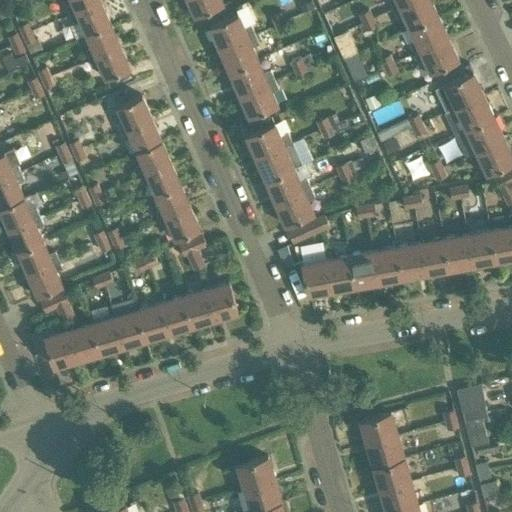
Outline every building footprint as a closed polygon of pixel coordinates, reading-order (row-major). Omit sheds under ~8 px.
[(99,0),(72,0),(73,1),(66,4),(70,13),(99,0)] [(80,19),(86,32),(110,22),(100,0),(99,0),(70,13),(74,22),(80,19)] [(188,0),(195,15),(223,3),(221,0),(188,0)] [(310,0),(309,0),(300,4),(303,11),(314,6),(310,0)] [(437,13),(430,0),(407,0),(399,4),(398,3),(392,7),(396,17),(403,14),(409,26),(437,13)] [(285,20),(284,19),(295,14),(291,7),(281,11),(271,15),(274,24),(285,20)] [(362,21),(372,16),(368,8),(359,12),(362,21)] [(220,47),(255,32),(250,22),(244,25),(238,12),(209,24),(220,47)] [(413,52),(447,36),(437,13),(409,26),(415,39),(408,42),(413,52)] [(372,16),(362,21),(366,29),(376,25),(372,16)] [(288,28),(285,20),(274,24),(278,32),(288,28)] [(18,25),(22,34),(31,30),(27,21),(18,25)] [(110,22),(86,32),(92,45),(85,48),(89,57),(120,44),(110,22)] [(22,34),(26,43),(34,39),(31,30),(22,34)] [(8,35),(12,44),(20,40),(16,31),(8,35)] [(220,47),(229,70),(258,58),(252,45),(259,42),(255,32),(220,47)] [(447,36),(413,52),(417,61),(424,58),(430,72),(458,58),(447,36)] [(24,49),(20,40),(12,44),(16,53),(24,49)] [(120,44),(89,57),(93,66),(99,63),(105,77),(129,66),(120,44)] [(345,57),(350,68),(363,62),(358,51),(345,57)] [(29,62),(25,53),(13,58),(11,52),(2,56),(8,71),(17,67),(16,64),(21,62),(22,65),(29,62)] [(304,65),(313,61),(309,53),(301,56),(304,65)] [(380,57),(383,66),(393,61),(389,53),(380,57)] [(294,69),(304,65),(301,56),(291,60),(294,69)] [(229,70),(239,93),(274,77),(270,68),(263,71),(258,58),(229,70)] [(304,65),(308,73),(317,70),(313,61),(304,65)] [(397,70),(393,61),(383,66),(387,74),(397,70)] [(38,68),(41,78),(50,74),(46,65),(38,68)] [(308,73),(304,65),(294,69),(298,78),(308,73)] [(448,109),(483,93),(472,70),(444,83),(451,96),(444,99),(448,109)] [(50,74),(41,78),(45,87),(54,83),(50,74)] [(31,88),(39,84),(35,75),(27,79),(31,88)] [(274,77),(239,93),(249,116),(277,104),(271,90),(278,87),(274,77)] [(43,93),(39,84),(31,88),(35,97),(43,93)] [(366,98),(370,108),(381,104),(377,93),(366,98)] [(466,128),(493,115),(483,93),(448,109),(444,111),(454,133),(466,128)] [(120,130),(151,116),(141,94),(117,104),(123,118),(117,121),(120,130)] [(316,119),(320,128),(329,124),(335,122),(339,120),(335,112),(331,114),(331,113),(316,119)] [(408,117),(411,126),(421,121),(417,113),(408,117)] [(476,150),(504,137),(493,115),(466,128),(472,141),(465,144),(470,154),(477,151),(476,150)] [(161,138),(151,116),(120,130),(124,139),(131,136),(137,149),(161,138)] [(53,119),(42,123),(47,134),(57,129),(53,119)] [(335,122),(329,124),(320,128),(324,137),(344,128),(341,119),(339,120),(335,122)] [(246,132),(256,156),(284,144),(292,140),(288,130),(279,134),(274,120),(246,132)] [(425,130),(421,121),(411,126),(415,134),(425,130)] [(393,124),(377,131),(381,140),(397,132),(393,124)] [(365,151),(377,146),(372,133),(360,138),(365,151)] [(399,147),(394,136),(383,140),(388,151),(399,147)] [(487,173),(511,161),(511,154),(504,137),(476,150),(477,151),(487,173)] [(69,141),(73,150),(81,147),(78,138),(69,141)] [(170,160),(161,138),(137,149),(143,162),(136,165),(140,174),(170,160)] [(59,153),(67,149),(64,140),(56,144),(59,153)] [(302,163),(292,140),(284,144),(256,156),(266,178),(294,166),(294,167),(302,163)] [(0,151),(0,178),(20,170),(17,162),(20,161),(14,146),(0,151)] [(73,150),(77,159),(85,156),(81,147),(73,150)] [(71,158),(67,149),(59,153),(63,162),(71,158)] [(366,164),(362,156),(352,160),(355,167),(355,169),(364,165),(366,164)] [(429,162),(432,170),(442,166),(438,157),(429,162)] [(336,165),(339,173),(349,169),(355,167),(352,160),(351,159),(336,165)] [(426,159),(417,164),(423,174),(432,170),(426,159)] [(156,193),(180,182),(170,160),(140,174),(144,183),(150,180),(156,193)] [(355,167),(349,169),(339,173),(343,182),(366,172),(364,165),(355,169),(355,167)] [(266,178),(275,201),(310,186),(306,176),(299,179),(294,167),(294,166),(266,178)] [(442,166),(432,170),(436,179),(446,174),(442,166)] [(499,186),(509,182),(511,180),(511,166),(494,175),(499,186)] [(68,175),(66,168),(59,171),(62,178),(68,175)] [(24,179),(20,170),(0,178),(0,205),(23,195),(18,182),(24,179)] [(88,185),(92,194),(101,191),(97,182),(88,185)] [(189,205),(180,182),(156,193),(162,206),(155,209),(159,218),(189,205)] [(499,186),(503,195),(511,190),(511,188),(509,182),(499,186)] [(458,185),(460,196),(469,194),(467,183),(458,185)] [(75,188),(78,197),(87,193),(83,185),(75,188)] [(460,196),(458,185),(448,187),(450,198),(460,196)] [(310,186),(275,201),(285,224),(314,212),(308,198),(314,195),(310,186)] [(511,200),(511,190),(503,195),(507,203),(511,200)] [(105,200),(101,191),(92,194),(96,204),(105,200)] [(91,203),(87,193),(78,197),(82,206),(91,203)] [(420,193),(411,194),(413,205),(422,203),(420,193)] [(404,207),(413,205),(411,194),(402,196),(404,207)] [(0,205),(0,207),(9,227),(40,214),(36,205),(29,208),(23,195),(0,205)] [(374,202),(365,204),(367,214),(376,212),(374,202)] [(357,216),(367,214),(365,204),(355,205),(357,216)] [(199,227),(189,205),(159,218),(163,227),(169,224),(175,238),(199,227)] [(324,213),(316,217),(311,219),(316,231),(329,225),(324,213)] [(9,227),(18,249),(42,239),(37,226),(44,223),(40,214),(9,227)] [(287,229),(292,241),(316,231),(311,219),(287,229)] [(511,255),(511,222),(490,227),(495,259),(511,255)] [(108,229),(111,239),(120,235),(116,226),(108,229)] [(490,227),(466,231),(472,263),(495,259),(490,227)] [(106,237),(102,228),(94,232),(98,241),(106,237)] [(449,267),(472,263),(466,231),(443,235),(449,267)] [(187,252),(197,248),(207,243),(202,232),(178,242),(183,254),(187,252)] [(120,235),(111,239),(115,248),(124,244),(120,235)] [(419,240),(425,271),(449,267),(443,235),(419,240)] [(110,247),(106,237),(98,241),(102,250),(110,247)] [(42,239),(18,249),(28,272),(59,258),(55,249),(48,252),(42,239)] [(396,244),(402,275),(425,271),(419,240),(396,244)] [(402,275),(396,244),(373,248),(378,280),(402,275)] [(285,270),(294,266),(287,245),(276,250),(285,270)] [(187,252),(190,260),(200,256),(197,248),(187,252)] [(349,252),(355,284),(378,280),(373,248),(349,252)] [(153,252),(145,255),(149,265),(157,262),(153,252)] [(326,256),(332,288),(355,284),(349,252),(326,256)] [(149,265),(145,255),(136,259),(140,269),(149,265)] [(200,256),(190,260),(194,269),(204,264),(200,256)] [(332,288),(326,256),(302,261),(307,292),(332,288)] [(63,267),(59,258),(28,272),(38,294),(62,284),(56,270),(63,267)] [(100,273),(104,283),(113,280),(109,269),(100,273)] [(104,283),(100,273),(92,276),(96,287),(104,283)] [(104,283),(109,296),(120,292),(116,279),(104,283)] [(228,280),(205,287),(214,317),(237,310),(228,280)] [(191,324),(214,317),(205,287),(182,293),(191,324)] [(56,306),(68,301),(63,288),(40,299),(45,311),(56,306)] [(159,300),(168,330),(191,324),(182,293),(159,300)] [(168,330),(159,300),(137,307),(145,337),(168,330)] [(68,301),(56,306),(61,318),(73,313),(68,301)] [(114,314),(123,344),(145,337),(137,307),(114,314)] [(123,344),(114,314),(91,320),(100,351),(123,344)] [(68,327),(77,357),(100,351),(91,320),(68,327)] [(77,357),(68,327),(45,334),(54,364),(77,357)] [(482,389),(458,394),(459,400),(464,419),(476,417),(476,416),(482,415),(487,414),(485,406),(482,389)] [(445,419),(455,417),(453,408),(443,410),(445,419)] [(360,419),(366,442),(397,433),(390,409),(360,419)] [(476,417),(464,419),(470,443),(488,439),(482,415),(476,416),(476,417)] [(457,426),(455,417),(445,419),(447,428),(457,426)] [(404,456),(397,433),(366,442),(373,465),(404,456)] [(508,440),(496,442),(496,438),(488,439),(470,443),(474,457),(478,457),(477,453),(509,446),(508,440)] [(457,465),(467,463),(464,454),(465,453),(462,440),(451,443),(457,465)] [(244,486),(274,478),(268,454),(237,463),(244,486)] [(411,479),(404,456),(373,465),(380,488),(411,479)] [(477,469),(488,467),(486,459),(475,462),(477,469)] [(469,472),(467,463),(457,465),(459,474),(469,472)] [(490,475),(488,467),(477,469),(479,478),(490,475)] [(250,509),(281,500),(274,478),(244,486),(250,509)] [(495,478),(480,482),(483,495),(499,492),(495,478)] [(380,488),(387,510),(417,501),(411,479),(380,488)] [(183,495),(178,482),(168,485),(173,499),(183,495)] [(187,494),(190,503),(200,499),(197,491),(187,494)] [(186,504),(183,495),(173,499),(176,508),(186,504)] [(203,508),(200,499),(190,503),(193,511),(203,508)] [(250,509),(251,511),(284,511),(281,500),(250,509)] [(466,502),(468,511),(478,509),(476,500),(466,502)] [(387,510),(386,511),(420,511),(417,501),(387,510)] [(129,511),(125,502),(99,511),(129,511)]
